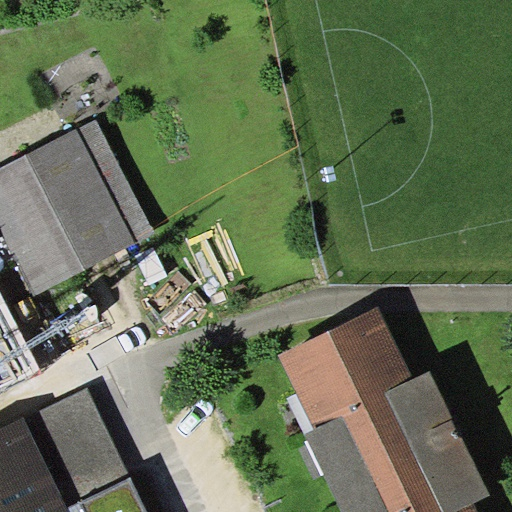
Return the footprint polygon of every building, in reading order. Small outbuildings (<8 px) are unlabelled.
[(97,119),(0,168),(0,227),(34,295),(156,233),(97,119)] [(0,392),(41,371),(0,291),(0,392)] [(379,307),(279,356),(298,393),(315,429),(304,434),(341,511),(477,511),(473,503),(491,494),(431,371),(414,379),(379,307)] [(80,497),(130,474),(89,386),(39,409),(80,497)] [(315,429),(298,393),(287,398),(304,434),(315,429)] [(23,417),(0,428),(0,511),(68,511),(66,507),(23,417)] [(148,511),(132,476),(81,500),(86,511),(148,511)] [(68,511),(86,511),(81,500),(66,507),(68,511)]
